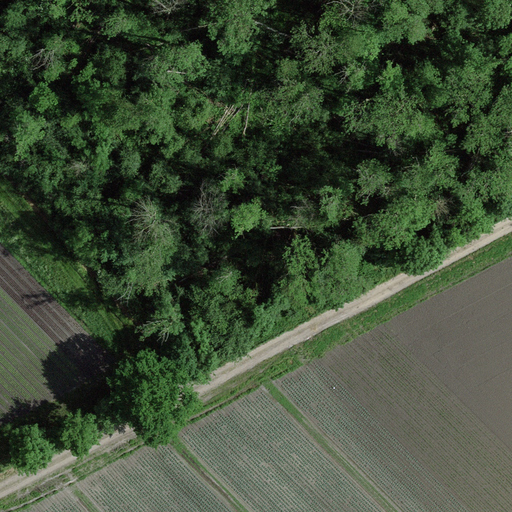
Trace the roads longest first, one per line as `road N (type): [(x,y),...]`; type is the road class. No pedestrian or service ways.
road 1 (track): [(0,500),(204,394),(511,214)]
road 2 (track): [(138,320),(0,396)]
